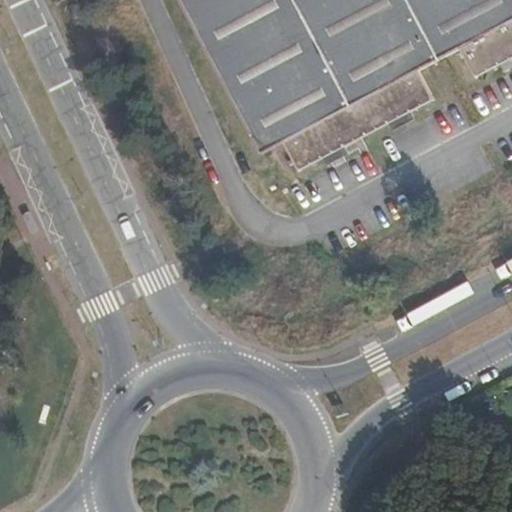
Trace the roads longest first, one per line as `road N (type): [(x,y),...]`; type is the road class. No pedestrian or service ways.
road 1 (tertiary): [(218,367),(162,298),(21,0)]
road 2 (tertiary): [(0,78),(114,326),(123,413)]
road 3 (tertiary): [(511,290),(354,371),(268,384)]
road 4 (tertiary): [(316,477),(382,412),(511,342)]
